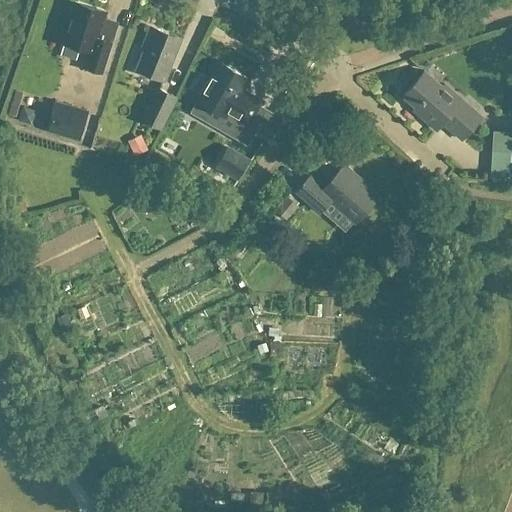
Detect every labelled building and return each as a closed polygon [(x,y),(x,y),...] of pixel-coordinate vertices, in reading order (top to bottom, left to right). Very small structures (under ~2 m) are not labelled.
[(85,70),(101,75),(110,44),(96,40),(104,14),(75,5),(63,44),(91,53),(85,70)] [(142,51),(145,52),(137,72),(163,83),(179,41),(151,29),(142,51)] [(214,62),(208,73),(212,76),(197,102),(225,119),(227,116),(238,123),(230,138),(247,148),(256,132),(249,128),(263,104),(248,95),(247,98),(240,94),(247,81),(214,62)] [(461,142),(481,119),(444,86),(442,89),(424,73),(402,98),(421,115),(419,117),(436,132),(442,125),(461,142)] [(158,130),(173,98),(159,91),(143,123),(158,130)] [(85,114),(55,105),(47,131),(77,140),(85,114)] [(511,156),(511,135),(494,135),(493,155),(511,156)] [(145,139),(132,145),(139,159),(152,152),(145,139)] [(236,181),(249,162),(230,151),(218,170),(236,181)] [(355,224),(377,200),(354,179),(356,177),(344,167),(325,188),(311,176),(295,194),(319,215),(330,202),(355,224)] [(283,221),(296,206),(286,198),(274,213),(283,221)] [(13,205),(18,220),(35,215),(31,200),(13,205)] [(20,498),(5,479),(0,482),(0,511),(40,511),(46,507),(34,491),(43,484),(34,473),(29,477),(36,486),(20,498)]
